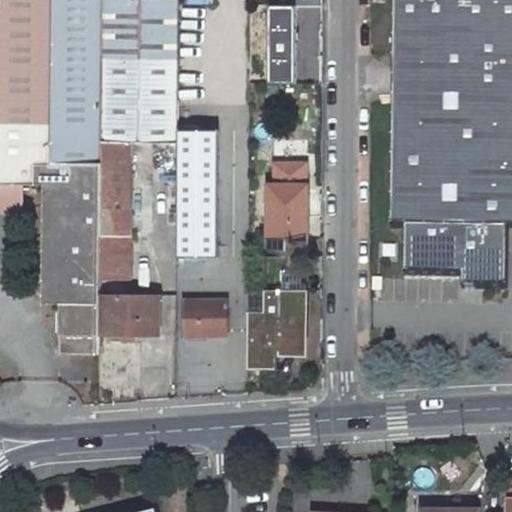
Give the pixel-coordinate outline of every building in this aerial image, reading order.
[(100,141),(101,59),(101,0),(0,0),(0,183),(25,184),(42,184),(41,211),(39,294),(49,303),(57,303),(57,345),(70,353),(97,354),(98,334),(98,294),(99,235),(100,141)] [(511,0),(392,0),(390,228),(404,228),(403,275),(460,276),(460,288),(506,289),(507,229),(511,229),(511,0)] [(300,87),(301,6),(260,5),(259,86),(300,87)] [(177,61),(101,59),(100,141),(131,141),(177,142),(177,61)] [(129,235),(131,141),(100,141),(99,235),(129,235)] [(211,166),(176,165),(176,246),(209,246),(211,166)] [(0,211),(25,211),(25,184),(0,183),(0,211)] [(25,184),(25,211),(41,211),(42,184),(25,184)] [(308,291),(308,186),(271,186),(269,292),(308,291)] [(306,323),(307,293),(270,292),(266,292),(266,313),(247,313),(246,368),(278,367),(279,351),(286,351),(301,323),(306,323)] [(158,295),(98,294),(98,334),(156,334),(158,295)] [(181,301),(180,335),(225,335),(225,301),(181,301)] [(416,500),(416,511),(479,511),(479,509),(424,508),(424,499),(416,500)]
